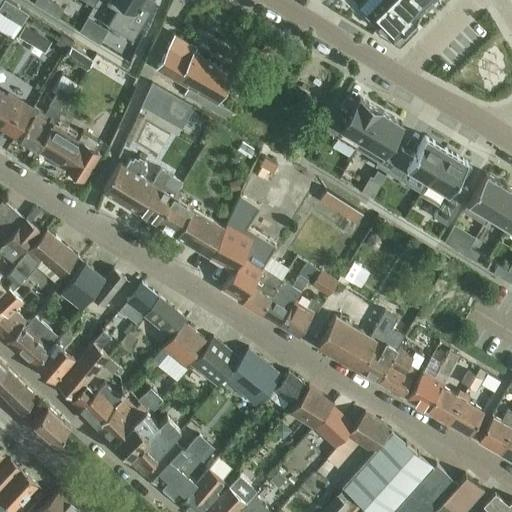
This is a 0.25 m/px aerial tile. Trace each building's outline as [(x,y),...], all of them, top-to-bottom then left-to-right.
[(0,28),(13,36),(21,24),(28,12),(8,0),(2,0),(0,3),(0,28)] [(139,3),(140,0),(108,0),(106,4),(116,9),(107,24),(132,39),(150,10),(139,3)] [(385,0),(379,0),(365,14),(392,41),(399,34),(399,35),(410,25),(385,0)] [(413,0),(385,0),(410,25),(418,17),(417,16),(423,10),(413,0)] [(413,0),(423,10),(433,0),(413,0)] [(98,25),(91,36),(100,42),(107,30),(98,25)] [(24,26),(18,35),(31,43),(37,34),(24,26)] [(61,33),(55,42),(67,50),(70,45),(73,41),(61,33)] [(175,35),(156,66),(189,85),(184,93),(199,101),(212,109),(227,118),(232,109),(217,100),(232,73),(194,50),(196,47),(175,35)] [(373,37),(365,48),(385,63),(393,52),(373,37)] [(67,50),(65,54),(86,68),(92,59),(70,45),(67,50)] [(36,149),(37,149),(53,123),(71,94),(59,86),(48,103),(49,104),(45,112),(34,105),(24,122),(28,124),(20,138),(36,148),(36,149)] [(31,109),(0,90),(0,125),(15,135),(23,121),(24,122),(34,105),(31,109)] [(153,92),(146,107),(160,115),(167,100),(153,92)] [(357,148),(380,109),(359,96),(349,112),(337,105),(323,128),(357,148)] [(387,171),(400,148),(390,141),(401,122),(380,109),(357,148),(377,160),(374,163),(387,171)] [(77,138),(53,123),(37,149),(66,167),(83,178),(99,152),(96,150),(101,141),(82,129),(77,138)] [(400,148),(387,171),(400,179),(407,167),(427,179),(445,148),(424,135),(412,155),(400,148)] [(446,223),(467,188),(455,181),(467,161),(445,148),(427,179),(447,191),(433,215),(446,223)] [(156,222),(175,191),(182,181),(160,167),(151,181),(142,176),(147,168),(144,167),(146,163),(143,161),(144,159),(138,155),(137,157),(134,155),(132,159),(129,157),(125,165),(119,162),(102,189),(156,222)] [(159,162),(180,175),(184,168),(163,155),(159,162)] [(507,185),(485,172),(462,209),(484,222),(489,214),(507,185)] [(511,188),(507,185),(489,214),(508,225),(511,218),(511,188)] [(326,188),(319,198),(356,222),(362,211),(326,188)] [(156,222),(209,254),(232,214),(231,213),(224,226),(177,197),(179,194),(175,191),(156,222)] [(232,214),(209,254),(233,269),(222,286),(222,287),(241,299),(262,266),(276,245),(244,225),(256,204),(242,196),(232,214)] [(0,201),(0,243),(2,245),(19,225),(19,224),(25,217),(3,199),(0,201)] [(19,225),(2,245),(0,247),(0,253),(3,256),(5,255),(12,260),(19,251),(20,252),(39,228),(25,217),(19,224),(19,225)] [(0,295),(0,311),(1,310),(8,316),(13,310),(22,299),(12,291),(23,277),(25,279),(36,266),(54,282),(77,254),(45,227),(26,251),(14,266),(5,276),(12,283),(0,295)] [(455,247),(465,253),(469,246),(459,240),(455,247)] [(479,252),(469,246),(465,253),(475,259),(479,252)] [(85,260),(60,292),(80,308),(105,276),(85,260)] [(261,312),(279,324),(295,299),(294,299),(315,266),(306,261),(291,284),(282,278),(276,288),(261,312)] [(503,276),(507,269),(497,263),(493,270),(503,276)] [(262,266),(241,299),(241,300),(260,312),(260,311),(261,312),(276,288),(282,278),(262,266)] [(113,267),(90,295),(103,305),(125,277),(113,267)] [(320,269),(312,283),(328,293),(336,279),(320,269)] [(511,272),(507,269),(503,276),(511,281),(511,272)] [(0,295),(12,283),(5,276),(0,282),(0,295)] [(143,313),(159,294),(141,280),(126,299),(143,313)] [(388,315),(399,300),(387,291),(376,306),(388,315)] [(159,294),(143,313),(170,334),(161,346),(162,347),(163,346),(184,320),(183,320),(186,316),(159,294)] [(295,299),(279,324),(298,335),(313,311),(319,302),(311,297),(306,306),(295,299)] [(1,310),(0,311),(0,334),(7,341),(23,324),(26,326),(28,323),(13,310),(8,316),(1,310)] [(317,344),(379,380),(397,348),(396,347),(404,334),(391,327),(383,340),(385,341),(384,343),(334,313),(317,344)] [(33,364),(35,366),(51,348),(60,337),(35,316),(28,323),(26,326),(23,324),(7,341),(33,364)] [(205,338),(184,320),(163,346),(184,363),(205,338)] [(60,337),(51,348),(35,366),(53,381),(74,357),(63,348),(73,335),(65,330),(60,337)] [(213,335),(190,362),(217,384),(223,377),(240,357),(213,335)] [(93,341),(57,384),(56,385),(72,398),(71,399),(72,400),(83,386),(108,355),(93,341)] [(240,357),(223,377),(255,403),(281,372),(248,347),(240,357)] [(397,348),(379,380),(402,393),(423,357),(414,352),(412,356),(397,348)] [(406,396),(427,408),(441,384),(440,383),(449,368),(457,354),(448,349),(433,375),(426,371),(428,367),(424,365),(406,396)] [(36,394),(7,366),(0,372),(0,388),(21,409),(23,412),(30,405),(28,402),(36,394)] [(288,369),(272,388),(288,401),(303,382),(288,369)] [(460,381),(475,389),(481,378),(467,370),(460,381)] [(96,425),(97,426),(116,407),(113,405),(122,396),(121,389),(116,394),(104,383),(92,395),(83,386),(72,400),(97,425),(96,425)] [(308,384),(289,409),(314,426),(334,400),(308,384)] [(427,408),(448,420),(465,392),(459,389),(456,393),(441,384),(427,408)] [(141,414),(114,442),(128,456),(129,456),(148,438),(146,436),(158,424),(151,417),(163,401),(152,389),(139,401),(140,402),(146,409),(144,411),(141,414)] [(465,392),(448,420),(469,432),(483,408),(467,399),(469,395),(465,392)] [(116,407),(97,426),(113,441),(114,442),(141,414),(144,411),(146,409),(140,402),(134,408),(122,396),(113,405),(116,407)] [(47,404),(33,419),(55,439),(69,424),(47,404)] [(500,450),(511,430),(511,409),(511,410),(507,408),(501,418),(491,413),(477,437),(500,450)] [(327,409),(315,425),(339,443),(356,420),(348,415),(343,421),(327,409)] [(358,441),(371,451),(392,428),(390,427),(364,410),(327,458),(338,467),(358,441)] [(148,438),(129,456),(145,471),(172,440),(173,439),(181,429),(168,415),(158,424),(146,436),(148,438)] [(392,511),(436,462),(436,461),(433,464),(392,428),(371,451),(341,486),(371,511),(392,511)] [(511,430),(500,450),(511,457),(511,430)] [(178,501),(179,502),(194,483),(185,475),(201,458),(195,453),(206,441),(199,435),(185,450),(173,439),(172,440),(145,471),(155,481),(178,501)] [(0,509),(6,504),(12,510),(37,484),(10,457),(0,467),(0,509)] [(203,511),(217,496),(228,484),(222,479),(231,469),(217,457),(208,467),(196,483),(195,482),(194,483),(179,502),(191,511),(203,511)] [(431,511),(442,501),(455,511),(462,511),(483,487),(465,472),(457,481),(436,462),(392,511),(431,511)] [(238,473),(228,484),(217,496),(203,511),(236,511),(242,506),(241,505),(255,490),(238,473)] [(71,511),(79,505),(67,494),(67,495),(59,488),(60,487),(59,486),(34,511),(71,511)] [(511,511),(511,498),(508,503),(494,491),(483,503),(486,507),(491,511),(511,511)] [(323,511),(342,511),(348,505),(337,495),(322,511),(323,511)] [(455,511),(442,501),(431,511),(455,511)]
